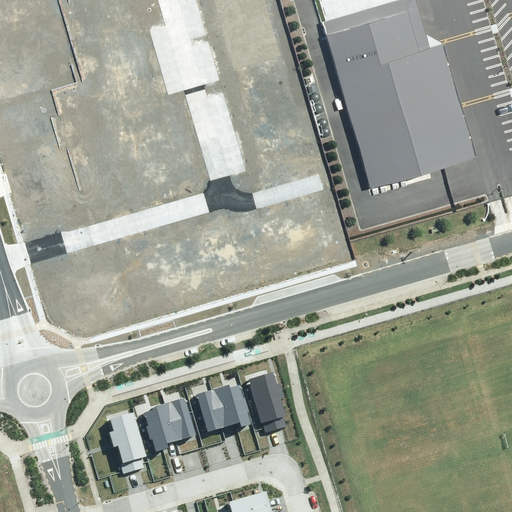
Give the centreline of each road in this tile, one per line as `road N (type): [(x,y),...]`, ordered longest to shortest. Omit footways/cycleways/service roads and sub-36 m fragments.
road 1 (unknown): [(301,0),(361,196),(379,203),(496,168)]
road 2 (tertiary): [(511,244),(222,323)]
road 3 (residential): [(88,511),(246,467),(284,475),(296,511)]
road 4 (residential): [(218,185),(200,202),(1,260)]
road 5 (residential): [(174,0),(223,160),(218,185)]
road 6 (tertiary): [(47,366),(222,323)]
road 7 (tertiary): [(222,323),(58,394)]
